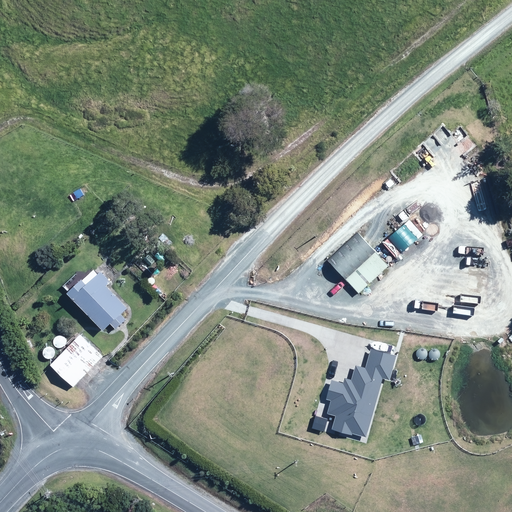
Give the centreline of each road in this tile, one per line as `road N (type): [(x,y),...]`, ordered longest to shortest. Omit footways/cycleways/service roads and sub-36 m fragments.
road 1 (unclassified): [(72,446),(351,149),(511,12)]
road 2 (tertiary): [(204,511),(116,459),(72,446)]
